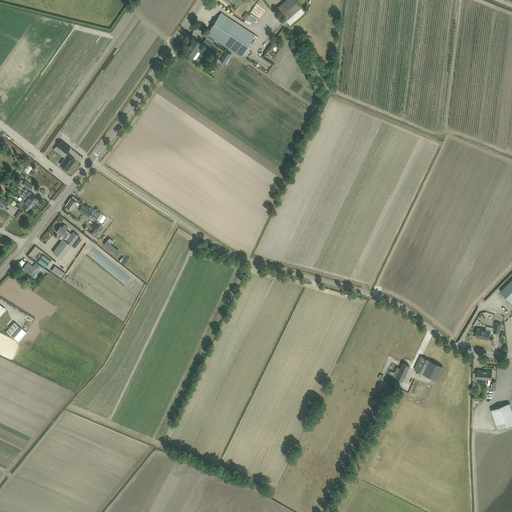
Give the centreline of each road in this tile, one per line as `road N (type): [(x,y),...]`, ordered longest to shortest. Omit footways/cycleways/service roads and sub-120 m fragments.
road 1 (unclassified): [(511,358),(451,344),(383,297),(234,255),(90,161)]
road 2 (tertiary): [(90,161),(203,0)]
road 3 (tertiary): [(0,272),(90,161)]
